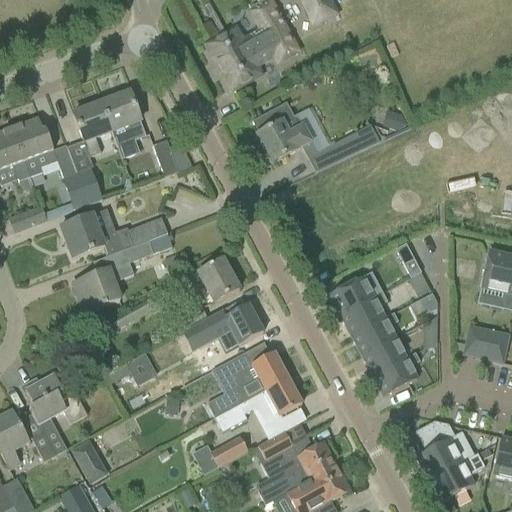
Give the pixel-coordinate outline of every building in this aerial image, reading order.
[(301,0),(313,27),(335,17),(327,0),(301,0)] [(261,34),(241,45),(235,34),(207,50),(221,76),(231,93),(259,78),(254,69),(275,58),(278,65),(297,55),(270,6),(251,16),(261,34)] [(129,97),(101,108),(111,136),(128,130),(133,145),(145,140),(129,97)] [(269,116),(251,125),(258,138),(256,139),(271,168),(303,151),(316,176),(379,147),(369,130),(317,158),(310,145),(296,120),(294,121),(286,107),(269,116)] [(111,136),(101,108),(72,118),(89,161),(100,157),(95,142),(111,136)] [(393,116),(387,131),(395,134),(405,129),(400,118),(393,116)] [(37,123),(11,133),(29,181),(41,177),(39,172),(56,166),(44,134),(42,135),(37,123)] [(29,181),(11,133),(0,136),(0,174),(12,170),(18,185),(29,181)] [(178,177),(166,145),(152,150),(164,182),(178,177)] [(179,172),(187,169),(179,145),(171,148),(179,172)] [(90,173),(76,178),(87,210),(102,204),(90,173)] [(87,210),(76,178),(62,183),(74,215),(87,210)] [(8,223),(13,238),(46,225),(40,210),(8,223)] [(78,224),(60,231),(72,263),(90,256),(103,252),(106,261),(110,259),(117,257),(148,245),(148,246),(167,238),(161,222),(128,236),(126,233),(114,237),(100,242),(92,220),(92,219),(78,224)] [(117,257),(110,259),(115,272),(153,258),(173,251),(167,238),(148,246),(148,245),(117,257)] [(405,248),(395,254),(401,266),(412,261),(405,248)] [(511,299),(511,260),(488,255),(480,293),(511,299)] [(168,276),(181,271),(177,258),(163,263),(168,276)] [(166,295),(174,309),(205,293),(213,307),(239,293),(222,264),(166,295)] [(72,287),(84,318),(119,305),(107,273),(90,280),(72,287)] [(382,298),(371,277),(328,300),(339,320),(382,298)] [(101,329),(107,339),(169,306),(163,295),(101,329)] [(384,322),(378,311),(386,306),(382,298),(339,320),(350,340),(384,322)] [(429,298),(420,303),(424,311),(433,307),(429,298)] [(206,323),(181,337),(181,338),(182,337),(193,356),(217,343),(225,356),(244,346),(262,337),(247,310),(230,320),(224,323),(221,316),(207,324),(206,323)] [(174,325),(181,337),(206,323),(200,311),(174,325)] [(394,343),(388,331),(397,326),(392,318),(384,322),(350,340),(360,361),(394,343)] [(502,368),(508,340),(484,334),(477,363),(502,368)] [(405,363),(394,343),(360,361),(371,381),(405,363)] [(231,413),(287,383),(273,357),(241,375),(229,390),(231,395),(196,414),(204,429),(232,414),(231,413)] [(382,401),(416,383),(409,371),(419,366),(414,358),(405,363),(371,381),(382,401)] [(86,419),(64,379),(63,377),(54,382),(53,380),(25,395),(33,410),(28,413),(31,418),(21,424),(44,466),(56,460),(43,436),(53,430),(49,423),(62,416),(69,428),(86,419)] [(301,408),(287,383),(231,413),(232,414),(238,425),(271,407),(278,421),(301,408)] [(0,422),(0,458),(8,473),(19,467),(13,455),(28,447),(12,417),(0,422)] [(450,472),(438,450),(454,442),(447,429),(433,426),(414,436),(425,456),(414,462),(427,485),(450,472)] [(257,451),(265,465),(291,450),(283,436),(257,451)] [(237,439),(208,455),(216,469),(245,453),(237,439)] [(511,483),(511,444),(500,442),(492,479),(511,483)] [(72,456),(90,487),(105,478),(87,447),(72,456)] [(265,511),(287,499),(286,498),(335,471),(322,447),(297,461),(302,471),(257,495),(265,511)] [(439,507),(473,489),(468,480),(484,472),(476,458),(450,472),(427,485),(439,507)] [(316,511),(348,495),(335,471),(286,498),(287,499),(294,511),(316,511)] [(1,490),(13,511),(32,511),(16,482),(1,490)] [(0,511),(11,511),(13,511),(1,490),(0,487),(0,511)] [(188,493),(179,498),(186,511),(195,507),(188,493)]
